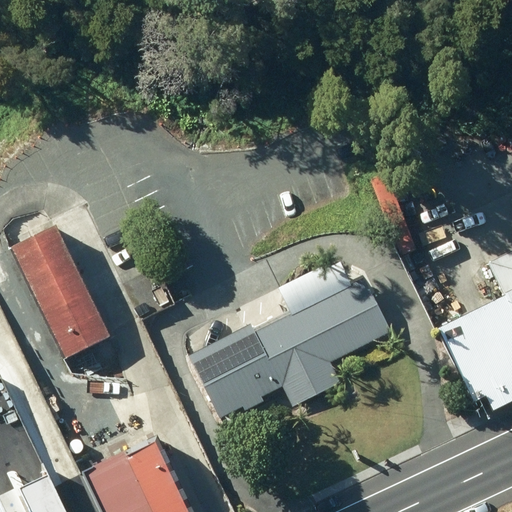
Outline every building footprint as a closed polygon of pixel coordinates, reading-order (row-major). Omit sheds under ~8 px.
[(106,335),(50,223),(19,238),(17,233),(9,237),(12,244),(8,247),(63,357),(106,335)] [(110,245),(127,279),(144,271),(128,236),(110,245)] [(489,299),(433,327),(471,403),(482,397),(489,411),(511,399),(511,247),(492,257),(502,278),(483,287),(489,299)] [(326,363),(387,332),(359,276),(251,331),(246,322),(184,354),(216,418),(240,406),(242,410),(261,401),(258,397),(279,386),(290,407),(336,383),(326,363)] [(188,511),(185,505),(179,508),(175,499),(180,497),(175,486),(169,489),(166,482),(172,479),(167,468),(162,470),(158,462),(161,460),(156,447),(150,450),(144,438),(77,470),(97,511),(188,511)] [(62,511),(43,474),(15,489),(26,511),(62,511)]
